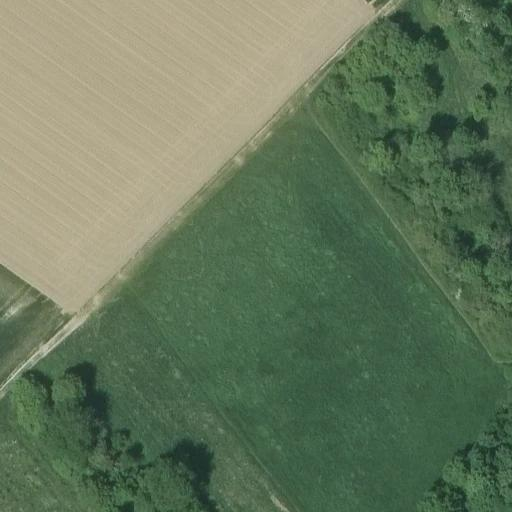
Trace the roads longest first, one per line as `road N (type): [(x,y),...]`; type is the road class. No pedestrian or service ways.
road 1 (track): [(304,98),(0,397)]
road 2 (track): [(304,98),(466,311),(511,352)]
road 3 (track): [(401,0),(304,98)]
